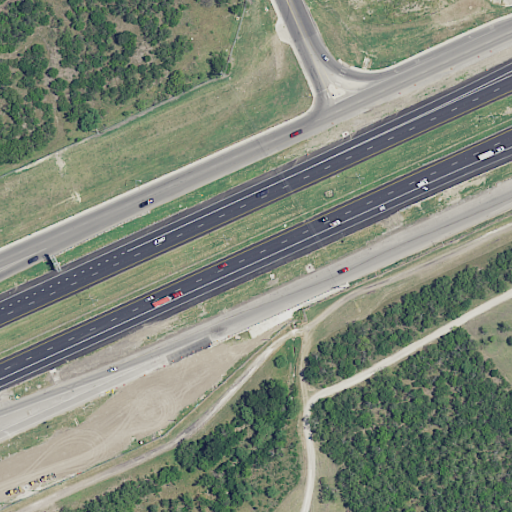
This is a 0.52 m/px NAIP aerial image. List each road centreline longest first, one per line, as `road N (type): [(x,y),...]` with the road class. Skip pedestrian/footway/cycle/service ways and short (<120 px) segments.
road 1 (motorway): [(0,377),(506,140)]
road 2 (motorway): [(511,67),(123,260)]
road 3 (motorway): [(511,81),(123,260)]
road 4 (residential): [(511,226),(364,291),(312,330),(301,353),(315,451),(309,501)]
road 5 (secondary): [(150,362),(511,197)]
road 6 (secondary): [(330,115),(0,265)]
road 7 (residential): [(511,294),(317,402),(308,417)]
road 8 (secondary): [(0,431),(150,362)]
road 9 (motorway): [(0,412),(150,362)]
road 10 (secondary): [(389,88),(349,81),(328,67),(295,0)]
road 11 (motorway): [(123,260),(0,316)]
road 12 (secondary): [(280,0),(330,115)]
road 13 (secondary): [(501,38),(389,88)]
